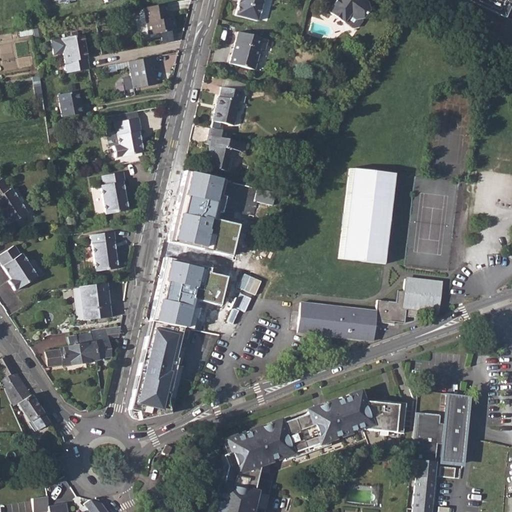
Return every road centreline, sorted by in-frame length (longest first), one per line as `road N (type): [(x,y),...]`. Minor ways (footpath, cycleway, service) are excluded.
road 1 (tertiary): [(114,428),(205,0)]
road 2 (tertiary): [(511,301),(173,430)]
road 3 (tertiary): [(0,330),(83,438)]
